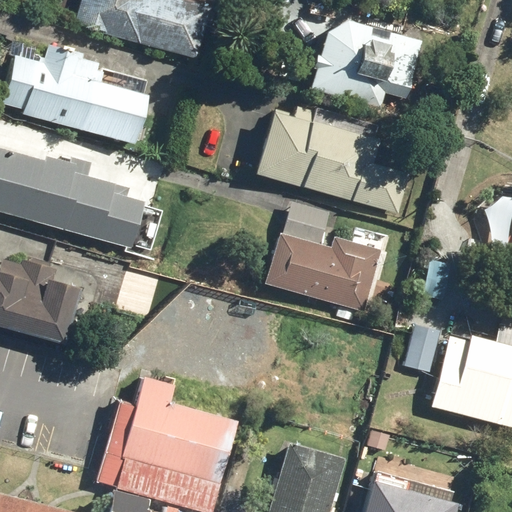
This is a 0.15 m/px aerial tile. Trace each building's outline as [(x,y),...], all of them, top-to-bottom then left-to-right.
[(84,0),(77,26),(198,58),(212,7),(184,0),(84,0)] [(341,18),(318,30),(302,88),(399,114),(419,39),(341,18)] [(88,53),(56,44),(50,65),(20,57),(7,104),(29,110),(27,115),(137,146),(151,96),(97,81),(102,63),(86,58),(88,53)] [(286,111),(267,105),(249,173),(396,212),(407,173),(370,163),(380,126),(289,101),(286,111)] [(0,210),(132,247),(144,203),(126,198),(130,187),(87,176),(90,163),(50,152),(47,163),(0,149),(0,210)] [(323,209),(282,198),(259,282),(361,310),(378,249),(332,236),(329,245),(315,241),(323,209)] [(0,251),(0,320),(50,334),(65,278),(37,271),(40,261),(0,250),(0,251)] [(445,265),(427,263),(423,294),(442,296),(445,265)] [(437,329),(411,323),(401,365),(427,371),(437,329)] [(464,339),(444,334),(425,406),(511,428),(511,345),(465,333),(464,339)] [(124,401),(107,396),(85,473),(205,507),(229,423),(158,403),(164,382),(132,373),(124,401)] [(325,511),(341,456),(285,441),(265,511),(325,511)] [(444,511),(448,500),(363,477),(353,511),(444,511)] [(96,511),(61,511),(0,496),(0,511),(158,511),(140,507),(143,497),(103,486),(96,511)]
